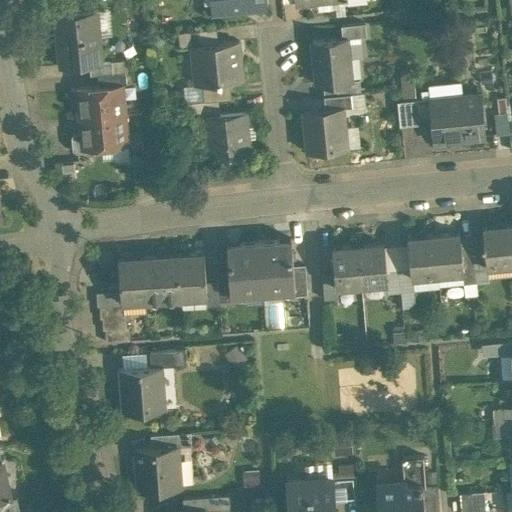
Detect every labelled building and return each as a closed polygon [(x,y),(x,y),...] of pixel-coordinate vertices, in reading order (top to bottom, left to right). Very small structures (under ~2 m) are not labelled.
[(211,0),(213,9),(268,3),(267,0),(211,0)] [(93,9),(55,13),(61,65),(90,62),(103,60),(100,33),(96,33),(93,9)] [(366,21),(342,23),(343,36),(348,35),(348,36),(367,34),(366,21)] [(218,26),(191,29),(192,44),(219,41),(218,26)] [(348,36),(348,35),(343,36),(313,39),(317,83),(336,81),(352,79),(352,78),(348,36)] [(219,41),(192,44),(195,68),(201,68),(202,82),(230,79),(243,78),(239,39),(219,41)] [(103,60),(90,62),(91,73),(98,73),(113,71),(112,60),(103,60)] [(418,86),(415,65),(401,67),(404,88),(418,86)] [(113,71),(98,73),(100,85),(123,83),(127,82),(126,70),(113,71)] [(360,77),(352,78),(352,79),(336,81),(337,93),(351,91),(361,90),(360,77)] [(230,79),(202,82),(204,100),(219,99),(232,97),(230,79)] [(100,85),(71,88),(72,104),(78,103),(80,116),(126,112),(123,83),(100,85)] [(481,90),(430,95),(433,120),(434,139),(485,134),(481,90)] [(337,93),(325,94),(326,106),(343,104),(344,105),(352,104),(351,91),(337,93)] [(430,95),(398,99),(401,123),(433,120),(430,95)] [(204,100),(193,101),(194,116),(206,114),(220,113),(219,99),(204,100)] [(326,106),(304,108),(308,149),(348,146),(344,105),(343,104),(326,106)] [(220,113),(206,114),(210,154),(251,150),(247,110),(220,113)] [(126,112),(80,116),(81,130),(75,130),(72,133),(74,147),(77,149),(88,148),(91,145),(128,141),(126,112)] [(159,146),(147,148),(148,160),(150,176),(162,174),(159,146)] [(148,160),(137,161),(139,185),(151,184),(150,176),(148,160)] [(511,249),(509,223),(483,225),(486,254),(487,263),(488,263),(511,260),(511,249)] [(460,230),(434,233),(438,271),(463,269),(464,269),(463,257),(460,234),(460,230)] [(484,232),(472,233),(474,255),(486,254),(484,232)] [(434,233),(408,236),(411,264),(412,274),(413,274),(438,271),(434,233)] [(472,233),(460,234),(463,257),(474,255),(472,233)] [(292,236),(260,238),(264,291),(295,289),(294,263),(292,236)] [(260,238),(228,241),(229,268),(231,294),(232,294),(264,291),(260,238)] [(385,241),(359,244),(362,281),(387,279),(388,279),(387,267),(385,241)] [(359,244),(333,246),(335,273),(336,284),(362,281),(359,244)] [(205,251),(179,252),(182,294),(207,293),(208,293),(207,280),(205,251)] [(179,252),(144,255),(147,297),(182,294),(179,252)] [(486,254),(474,255),(477,279),(490,278),(488,263),(487,263),(486,254)] [(144,255),(119,256),(121,289),(122,298),(124,298),(147,297),(144,255)] [(474,255),(463,257),(464,269),(463,269),(464,281),(477,279),(474,255)] [(306,262),(294,263),(295,289),(295,294),(308,292),(306,262)] [(411,264),(399,266),(401,289),(414,288),(413,274),(412,274),(411,264)] [(399,266),(387,267),(388,279),(387,279),(388,291),(401,289),(399,266)] [(229,268),(218,269),(218,279),(219,279),(220,299),(221,299),(233,298),(232,294),(231,294),(229,268)] [(335,273),(323,274),(325,297),(337,296),(336,284),(335,273)] [(218,279),(207,280),(208,293),(207,293),(207,304),(221,303),(221,299),(220,299),(219,279),(218,279)] [(121,289),(97,290),(98,304),(100,304),(100,303),(124,302),(124,298),(122,298),(121,289)] [(124,302),(100,303),(100,304),(101,316),(103,316),(103,315),(125,314),(125,313),(124,302)] [(125,314),(103,315),(103,316),(104,328),(106,328),(105,327),(128,326),(127,325),(127,313),(125,313),(125,314)] [(128,326),(105,327),(106,328),(106,340),(130,338),(129,325),(127,325),(128,326)] [(511,339),(503,340),(503,352),(511,351),(511,339)] [(503,340),(491,341),(491,353),(503,352),(503,340)] [(186,346),(150,349),(151,364),(164,363),(165,364),(187,362),(186,346)] [(22,352),(6,355),(9,366),(24,363),(22,352)] [(151,364),(119,366),(119,368),(125,367),(126,379),(123,379),(125,409),(122,409),(122,410),(168,407),(168,405),(165,406),(162,365),(165,364),(164,363),(151,364)] [(507,406),(494,407),(495,420),(508,419),(507,406)] [(191,430),(151,433),(152,446),(178,444),(178,445),(192,444),(191,430)] [(152,446),(136,447),(139,487),(181,484),(178,445),(178,444),(152,446)] [(424,453),(403,455),(405,481),(423,479),(423,484),(426,483),(424,453)] [(4,461),(0,461),(0,501),(12,498),(4,461)] [(356,473),(334,474),(335,498),(358,496),(356,473)] [(334,474),(287,478),(289,511),(336,511),(335,498),(334,474)] [(405,481),(377,483),(378,511),(425,511),(423,484),(423,479),(405,481)] [(426,483),(423,484),(425,511),(440,511),(438,482),(426,483)] [(486,511),(484,489),(472,490),(473,511),(486,511)] [(473,511),(472,490),(460,491),(461,511),(473,511)] [(230,493),(184,496),(185,509),(206,508),(231,507),(230,493)] [(0,501),(0,511),(20,511),(17,497),(12,498),(0,501)]
